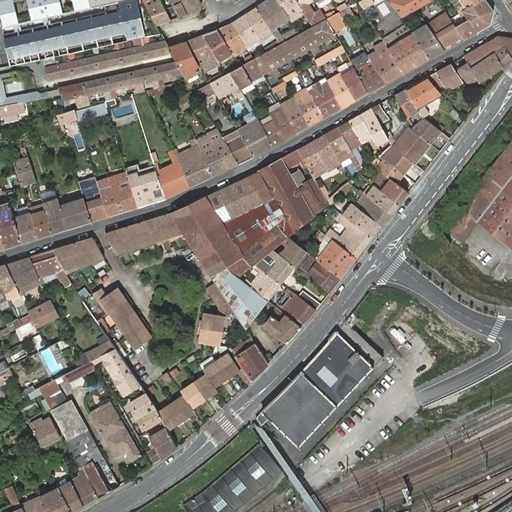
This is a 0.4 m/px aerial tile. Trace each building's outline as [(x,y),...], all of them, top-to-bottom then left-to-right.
[(0,0),(0,28),(124,0),(0,0)] [(0,67),(41,60),(44,59),(55,57),(63,55),(69,54),(74,52),(93,48),(113,44),(118,43),(123,42),(135,39),(142,38),(148,36),(162,33),(159,29),(157,25),(156,25),(141,1),(140,0),(124,0),(0,28),(0,67)] [(143,0),(141,1),(156,25),(157,25),(171,20),(166,10),(160,0),(143,0)] [(198,0),(183,0),(177,4),(181,13),(183,16),(200,10),(202,5),(198,0)] [(278,0),(266,0),(256,7),(274,34),(276,37),(280,35),(275,27),(290,18),(278,0)] [(296,0),(278,0),(290,18),(292,21),(301,16),(303,19),(307,17),(296,0)] [(314,0),(296,0),(307,17),(313,26),(327,19),(325,16),(322,11),(315,16),(309,5),(315,1),(314,0)] [(361,0),(358,2),(362,9),(373,3),(371,0),(361,0)] [(433,0),(389,0),(402,18),(416,10),(433,0)] [(460,0),(463,5),(458,8),(460,12),(462,11),(482,0),(460,0)] [(494,12),(485,0),(482,0),(462,11),(460,12),(463,16),(465,14),(470,22),(477,32),(491,24),(494,12)] [(343,3),(336,7),(339,12),(346,8),(343,3)] [(256,7),(244,15),(261,42),(274,34),(256,7)] [(334,15),(327,19),(330,25),(334,31),(347,24),(343,18),(339,12),(334,15)] [(446,12),(443,14),(431,22),(427,25),(429,27),(445,50),(464,39),(458,29),(451,18),(446,12)] [(244,15),(231,23),(247,48),(257,41),(259,44),(261,42),(244,15)] [(267,52),(255,59),(263,74),(335,34),(334,31),(330,25),(327,19),(313,26),(300,34),(281,44),(267,52)] [(464,39),(477,32),(470,22),(458,29),(464,39)] [(231,23),(217,30),(232,53),(234,56),(237,54),(233,48),(238,44),(242,51),(247,48),(231,23)] [(427,25),(427,24),(412,33),(413,34),(414,36),(429,27),(427,25)] [(429,59),(445,50),(429,27),(414,36),(429,59)] [(277,39),(278,40),(281,44),(300,34),(297,28),(277,39)] [(217,30),(203,35),(218,61),(218,62),(232,53),(217,30)] [(413,34),(412,33),(399,40),(416,67),(429,59),(414,36),(413,34)] [(203,35),(189,40),(202,67),(205,72),(210,69),(209,68),(215,64),(214,63),(218,61),(203,35)] [(142,38),(147,57),(172,51),(169,47),(167,43),(166,41),(157,43),(149,45),(149,43),(150,43),(149,39),(148,36),(142,38)] [(374,47),(384,41),(381,37),(371,43),(374,47)] [(495,54),(495,53),(504,48),(511,60),(511,58),(511,38),(498,37),(464,56),(468,63),(472,69),(495,54)] [(120,52),(122,62),(147,57),(142,38),(135,39),(137,48),(125,50),(120,52)] [(278,40),(265,49),(267,52),(281,44),(278,40)] [(405,73),(416,67),(399,40),(388,47),(389,50),(405,73)] [(387,83),(405,73),(389,50),(388,47),(387,46),(384,41),(366,51),(368,55),(368,56),(387,83)] [(169,47),(172,51),(173,53),(177,60),(178,62),(183,72),(185,76),(187,79),(200,73),(184,42),(169,47)] [(95,57),(98,68),(122,62),(120,52),(118,43),(113,44),(113,47),(115,53),(108,54),(95,57)] [(329,53),(335,49),(334,48),(328,51),(321,55),(322,57),(329,53)] [(504,48),(495,53),(503,65),(505,68),(511,60),(504,48)] [(69,54),(71,62),(76,61),(82,60),(81,55),(75,56),(74,52),(69,54)] [(503,65),(495,53),(495,54),(472,69),(468,63),(460,68),(456,71),(459,75),(461,78),(465,76),(469,83),(478,78),(480,81),(503,65)] [(71,62),(73,73),(98,68),(95,57),(95,54),(87,55),(88,59),(82,60),(76,61),(71,62)] [(254,59),(251,54),(243,59),(246,64),(254,59)] [(369,92),(387,83),(368,56),(368,55),(355,62),(353,59),(351,61),(352,62),(369,92)] [(55,57),(44,59),(46,68),(57,66),(56,60),(55,57)] [(325,63),(324,60),(322,57),(315,61),(317,64),(319,67),(325,63)] [(246,64),(243,65),(252,81),(263,74),(255,59),(254,59),(246,64)] [(209,68),(210,69),(220,64),(218,62),(218,61),(214,63),(215,64),(209,68)] [(57,66),(46,68),(48,79),(73,73),(71,62),(64,64),(60,65),(57,66)] [(183,72),(178,62),(156,67),(158,78),(169,75),(176,74),(183,72)] [(356,100),(369,92),(352,62),(347,65),(349,69),(351,68),(353,71),(345,76),(343,72),(341,74),(356,100)] [(443,68),(427,77),(439,90),(445,87),(451,83),(453,86),(462,80),(461,78),(459,75),(456,71),(451,64),(443,68)] [(241,66),(231,72),(239,87),(244,94),(256,87),(254,85),(252,81),(243,65),(241,66)] [(158,78),(156,67),(132,73),(135,86),(136,93),(141,91),(144,91),(141,82),(152,79),(158,78)] [(62,94),(60,88),(40,93),(37,91),(34,93),(5,99),(5,102),(0,103),(0,101),(0,77),(0,78),(1,81),(14,78),(12,72),(0,74),(0,106),(6,105),(17,103),(22,102),(62,94)] [(226,75),(211,83),(216,92),(220,99),(232,91),(237,100),(245,96),(244,94),(239,87),(231,72),(226,75)] [(135,86),(132,73),(108,78),(110,89),(113,99),(118,98),(116,87),(128,85),(128,88),(135,86)] [(263,74),(252,81),(254,85),(266,78),(263,74)] [(342,108),(356,100),(341,74),(338,75),(340,78),(332,83),(330,79),(327,81),(342,108)] [(169,75),(158,78),(160,86),(171,83),(169,75)] [(427,77),(407,89),(419,109),(423,117),(427,115),(429,114),(424,106),(443,95),(439,90),(427,77)] [(108,78),(84,83),(87,94),(105,90),(106,95),(108,100),(113,99),(110,89),(108,78)] [(277,93),(286,86),(283,81),(273,88),(277,93)] [(309,92),(324,118),(342,108),(327,81),(322,84),(321,81),(312,86),(314,89),(309,92)] [(87,94),(84,83),(60,88),(62,94),(63,99),(68,98),(77,96),(80,108),(89,105),(88,99),(87,94)] [(149,95),(150,98),(156,97),(155,93),(173,88),(171,83),(160,86),(154,88),(147,90),(149,95)] [(211,83),(195,92),(198,96),(201,100),(201,101),(216,92),(211,83)] [(295,99),(311,125),(324,118),(309,92),(307,89),(306,88),(293,95),(295,99)] [(396,95),(409,117),(416,114),(420,121),(423,117),(419,109),(407,89),(396,95)] [(105,90),(87,94),(88,99),(106,95),(105,90)] [(195,91),(178,99),(181,105),(189,101),(198,96),(195,92),(195,91)] [(198,96),(189,101),(191,104),(201,100),(198,96)] [(66,111),(71,110),(68,98),(63,99),(66,111)] [(283,108),(298,133),(311,125),(295,99),(293,100),(292,98),(281,105),(283,108)] [(98,103),(89,105),(80,108),(74,109),(78,119),(78,121),(109,112),(105,101),(98,103)] [(268,108),(271,113),(275,110),(277,112),(283,108),(281,105),(279,101),(268,108)] [(0,106),(0,116),(19,113),(24,112),(22,102),(17,103),(6,105),(0,106)] [(380,104),(372,108),(380,124),(390,119),(383,110),(380,104)] [(286,139),(298,133),(283,108),(277,112),(275,110),(271,113),(272,115),(286,139)] [(372,108),(360,115),(373,138),(375,141),(386,135),(380,124),(372,108)] [(66,122),(78,119),(74,109),(71,110),(57,115),(60,124),(66,122)] [(246,116),(250,123),(254,121),(258,119),(255,114),(254,111),(246,116)] [(274,146),(286,139),(272,115),(260,122),(274,146)] [(360,115),(349,121),(362,144),(370,140),(374,147),(378,154),(381,152),(378,145),(375,141),(373,138),(360,115)] [(410,127),(393,147),(413,162),(415,164),(431,144),(411,128),(414,126),(409,117),(406,119),(410,127)] [(420,121),(414,126),(411,128),(431,144),(439,134),(441,136),(448,141),(450,138),(448,137),(441,131),(433,125),(423,117),(420,121)] [(274,146),(260,122),(258,119),(254,121),(250,123),(249,124),(252,128),(245,132),(242,128),(238,130),(254,157),(274,146)] [(349,121),(338,127),(357,160),(360,159),(360,158),(358,156),(359,155),(355,148),(362,144),(349,121)] [(249,124),(242,128),(245,132),(252,128),(249,124)] [(217,127),(206,133),(209,138),(212,137),(212,138),(221,134),(219,131),(217,127)] [(325,134),(339,159),(341,162),(350,158),(351,160),(353,159),(354,162),(357,160),(338,127),(325,134)] [(239,164),(254,157),(238,130),(226,136),(224,133),(221,135),(239,164)] [(199,144),(214,176),(226,170),(209,138),(206,133),(206,132),(203,134),(206,139),(199,143),(199,144)] [(209,138),(226,170),(239,164),(221,135),(221,134),(212,138),(212,137),(209,138)] [(314,177),(316,182),(320,180),(317,176),(328,170),(326,166),(339,159),(325,134),(298,150),(303,159),(306,164),(314,177)] [(448,141),(441,136),(437,142),(444,147),(448,141)] [(378,145),(381,152),(393,145),(389,138),(378,145)] [(370,140),(362,144),(366,151),(374,147),(370,140)] [(179,161),(190,187),(214,176),(199,144),(181,152),(178,147),(174,150),(179,161)] [(382,154),(378,157),(381,159),(382,158),(404,174),(410,166),(412,169),(421,176),(425,171),(415,164),(413,162),(393,147),(393,145),(382,154)] [(483,220),(511,242),(511,147),(450,227),(467,241),(483,220)] [(174,163),(179,161),(174,150),(169,152),(174,163)] [(282,159),(261,170),(265,178),(278,172),(281,177),(290,173),(287,168),(301,160),(303,159),(298,150),(282,159)] [(165,199),(166,198),(154,163),(151,153),(146,154),(149,163),(127,170),(127,172),(129,178),(138,207),(165,199)] [(22,185),(36,181),(28,157),(25,158),(14,162),(18,173),(22,185)] [(372,162),(370,163),(373,166),(380,171),(385,175),(397,184),(404,174),(382,158),(381,159),(378,157),(376,158),(372,162)] [(166,198),(190,187),(179,161),(174,163),(160,170),(157,162),(154,163),(166,198)] [(363,169),(359,173),(365,177),(373,166),(370,163),(363,169)] [(261,170),(171,213),(184,233),(184,234),(205,266),(215,280),(216,282),(222,291),(236,279),(238,278),(239,278),(249,269),(252,267),(256,264),(273,249),(278,245),(286,238),(289,236),(292,234),(293,233),(265,178),(261,170)] [(297,187),(306,181),(300,171),(291,176),(297,187)] [(380,171),(371,183),(375,184),(399,204),(408,192),(397,184),(385,175),(380,171)] [(116,182),(129,178),(127,172),(114,176),(116,182)] [(329,204),(327,200),(325,196),(320,188),(316,182),(314,177),(306,181),(297,187),(291,176),(290,173),(281,177),(278,172),(265,178),(293,233),(308,221),(329,204)] [(92,221),(108,216),(97,182),(95,176),(79,181),(92,221)] [(108,216),(138,207),(129,178),(116,182),(114,176),(97,182),(108,216)] [(352,184),(349,181),(340,189),(337,191),(339,192),(343,195),(352,184)] [(391,215),(399,204),(375,184),(366,195),(367,196),(391,215)] [(320,188),(325,196),(328,195),(329,194),(323,185),(320,188)] [(370,185),(363,193),(366,195),(372,187),(370,185)] [(53,234),(67,229),(60,205),(58,199),(55,189),(40,194),(43,203),(53,234)] [(381,227),(391,215),(367,196),(357,207),(358,208),(381,227)] [(60,205),(67,229),(92,221),(84,197),(60,205)] [(0,231),(5,248),(22,243),(13,215),(8,198),(4,199),(6,204),(0,205),(0,231)] [(39,238),(53,234),(43,203),(29,208),(31,213),(39,238)] [(372,238),(381,227),(358,208),(357,207),(354,205),(348,213),(345,212),(343,215),(344,216),(348,219),(372,238)] [(22,243),(39,238),(31,213),(17,217),(17,214),(13,215),(22,243)] [(119,229),(105,233),(118,254),(131,250),(144,245),(157,241),(170,237),(184,233),(171,213),(157,217),(145,221),(132,225),(119,229)] [(356,259),(372,238),(348,219),(344,216),(343,215),(338,220),(340,222),(347,227),(337,240),(336,239),(338,235),(330,229),(326,234),(334,241),(356,259)] [(341,279),(356,259),(334,241),(326,234),(321,231),(317,237),(323,242),(315,252),(312,249),(309,253),(311,254),(341,279)] [(184,234),(184,233),(170,237),(171,239),(172,241),(184,234)] [(307,251),(289,236),(286,238),(291,242),(284,250),(278,245),(273,249),(295,266),(307,251)] [(64,270),(65,271),(79,266),(92,262),(105,258),(92,237),(79,241),(67,245),(61,247),(53,249),(59,260),(64,270)] [(66,286),(72,282),(67,275),(65,271),(64,270),(59,260),(53,249),(30,257),(41,280),(42,283),(46,281),(44,275),(56,272),(57,276),(58,276),(61,277),(66,286)] [(281,283),(295,266),(273,249),(256,264),(259,267),(281,283)] [(331,291),(341,279),(311,254),(305,261),(304,263),(303,263),(300,266),(301,267),(308,273),(331,291)] [(41,280),(30,257),(6,264),(19,290),(21,295),(25,292),(22,286),(36,279),(37,282),(41,280)] [(6,264),(0,265),(0,280),(7,296),(10,295),(9,292),(14,289),(16,292),(19,290),(6,264)] [(268,301),(281,283),(259,267),(256,264),(252,267),(260,273),(252,283),(246,279),(244,282),(246,284),(267,300),(268,301)] [(65,271),(67,275),(80,268),(79,266),(65,271)] [(46,281),(57,276),(56,272),(44,275),(46,281)] [(238,278),(236,279),(236,283),(257,315),(267,300),(246,284),(244,282),(239,278),(238,278)] [(511,283),(504,278),(496,290),(508,299),(511,293),(511,283)] [(242,323),(246,328),(257,315),(236,283),(236,279),(222,291),(229,302),(234,310),(242,323)] [(0,301),(8,298),(7,296),(0,280),(0,301)] [(222,291),(216,282),(208,288),(215,299),(217,297),(222,305),(220,307),(219,314),(226,316),(234,310),(229,302),(222,291)] [(78,293),(82,299),(89,295),(85,288),(78,293)] [(101,299),(109,311),(118,324),(126,336),(135,349),(152,338),(147,331),(143,325),(139,319),(135,313),(130,306),(126,300),(122,295),(118,288),(106,295),(101,288),(93,293),(98,301),(101,299)] [(316,310),(321,304),(301,289),(296,295),(316,310)] [(304,324),(316,310),(296,295),(289,290),(286,294),(291,297),(282,308),(304,324)] [(28,310),(31,315),(33,320),(36,327),(59,315),(50,299),(28,310)] [(107,313),(109,311),(101,299),(98,301),(107,313)] [(284,317),(286,315),(276,307),(274,310),(284,317)] [(219,346),(226,316),(219,314),(206,312),(204,320),(203,327),(201,333),(200,342),(219,346)] [(20,321),(22,326),(33,320),(31,315),(20,321)] [(287,343),(302,327),(286,315),(284,317),(280,322),(272,315),(265,325),(275,333),(275,334),(287,343)] [(8,328),(10,332),(22,326),(20,321),(18,319),(7,325),(7,327),(8,328)] [(262,411),(257,417),(262,424),(268,418),(276,425),(299,447),(383,357),(357,332),(352,327),(346,321),(327,343),(302,371),(282,392),(262,411)] [(0,336),(10,332),(8,328),(7,327),(0,331),(0,336)] [(41,335),(34,338),(39,351),(46,347),(41,335)] [(252,337),(232,350),(235,354),(237,357),(244,367),(252,380),(269,363),(252,337)] [(96,359),(114,349),(110,342),(87,353),(92,361),(96,359)] [(118,351),(116,348),(114,349),(96,359),(98,362),(104,358),(124,394),(136,387),(139,391),(143,388),(121,356),(118,351)] [(252,380),(244,367),(240,370),(229,353),(216,361),(213,356),(200,364),(204,370),(207,374),(194,383),(181,391),(184,395),(171,404),(158,412),(163,420),(165,424),(168,430),(182,421),(195,412),(193,408),(205,399),(218,391),(215,387),(228,378),(238,371),(247,384),(252,380)] [(0,372),(9,368),(8,367),(11,366),(8,360),(0,364),(0,372)] [(92,361),(83,365),(79,368),(62,376),(64,380),(67,378),(69,382),(96,368),(92,361)] [(9,368),(0,372),(0,381),(12,375),(9,368)] [(177,368),(170,373),(173,377),(180,373),(177,368)] [(173,379),(168,372),(163,375),(168,382),(173,379)] [(55,380),(39,387),(42,393),(52,409),(52,410),(67,402),(55,380)] [(31,392),(35,390),(33,385),(19,392),(21,398),(31,393),(31,392)] [(35,390),(31,392),(31,393),(34,397),(42,393),(39,387),(35,390)] [(163,420),(158,412),(146,392),(130,401),(146,429),(163,420)] [(72,400),(67,402),(52,410),(58,421),(74,452),(84,470),(87,476),(99,498),(110,491),(94,462),(103,457),(72,400)] [(90,413),(92,416),(113,405),(111,401),(90,413)] [(113,405),(92,416),(116,457),(127,451),(132,460),(141,455),(113,405)] [(31,424),(42,446),(61,437),(51,418),(43,422),(41,419),(31,424)] [(154,463),(177,447),(168,430),(165,424),(148,434),(154,444),(152,446),(153,449),(148,452),(154,463)] [(184,505),(187,511),(233,511),(282,470),(260,444),(202,493),(184,505)] [(127,451),(116,457),(118,462),(125,458),(128,463),(132,460),(127,451)] [(84,506),(99,498),(87,476),(84,470),(79,473),(80,474),(73,479),(71,480),(72,484),(84,506)] [(72,511),(84,506),(72,484),(69,486),(66,479),(57,484),(59,488),(72,511)] [(20,501),(17,494),(13,486),(6,488),(13,504),(15,503),(19,501),(20,501)] [(47,511),(72,511),(59,488),(55,490),(52,491),(49,493),(47,494),(43,496),(41,497),(47,511)] [(24,511),(47,511),(41,497),(39,493),(36,495),(38,498),(25,503),(20,492),(17,494),(20,501),(19,501),(21,505),(24,511)] [(24,511),(21,505),(19,501),(15,503),(18,511),(24,511)]
